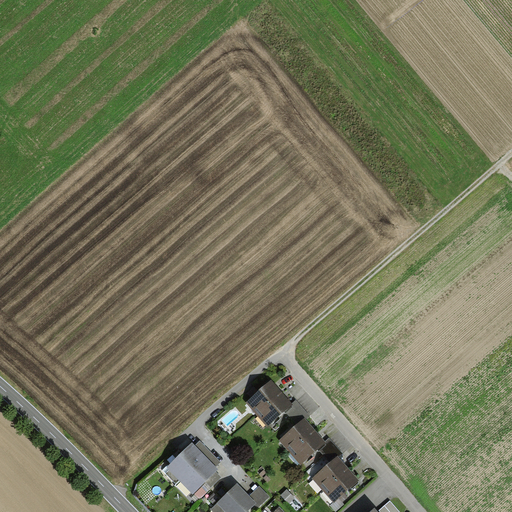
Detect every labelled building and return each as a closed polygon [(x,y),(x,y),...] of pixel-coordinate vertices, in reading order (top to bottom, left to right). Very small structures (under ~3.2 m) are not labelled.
[(248,404),(267,428),(285,413),(292,407),(290,404),(273,383),(248,404)] [(285,413),(297,428),(306,421),(311,417),(296,399),(290,404),(292,407),(285,413)] [(280,443),(300,467),(319,451),(326,445),(324,443),(306,421),(297,428),(280,443)] [(319,451),(331,465),(339,458),(342,455),(329,439),(324,443),(326,445),(319,451)] [(192,496),(194,495),(216,473),(218,471),(215,468),(221,464),(200,443),(195,448),(192,445),(167,469),(192,496)] [(313,480),(333,504),(359,482),(339,458),(331,465),(313,480)] [(221,478),(216,473),(194,495),(199,500),(221,478)] [(215,505),(211,509),(213,511),(223,511),(224,511),(247,511),(256,504),(259,507),(270,497),(260,486),(249,496),(237,484),(223,498),(215,505)] [(216,491),(208,498),(215,505),(223,498),(216,491)] [(379,510),(380,511),(399,511),(390,501),(379,510)]
